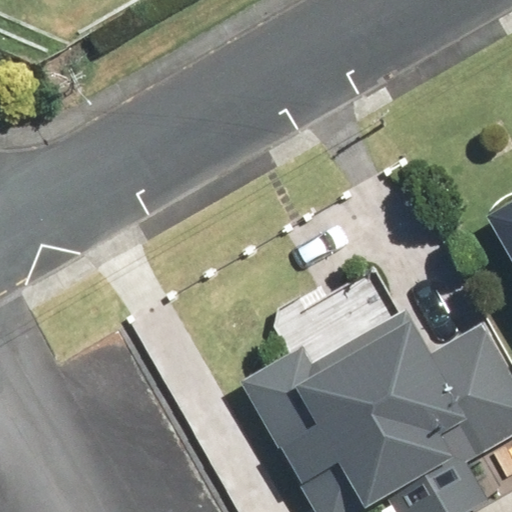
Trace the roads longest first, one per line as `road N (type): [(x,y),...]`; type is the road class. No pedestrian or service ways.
road 1 (residential): [(401,0),(0,228)]
road 2 (unclassified): [(79,511),(0,370)]
